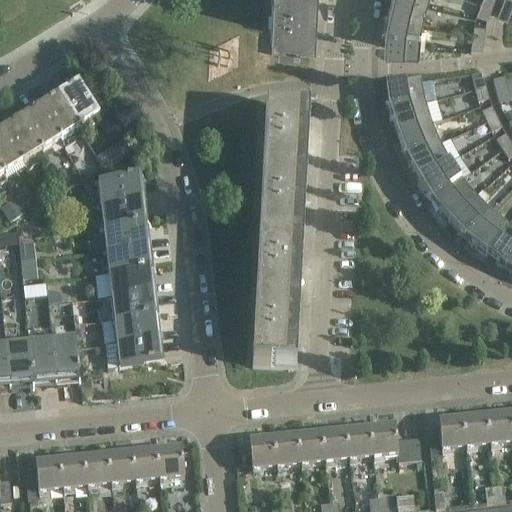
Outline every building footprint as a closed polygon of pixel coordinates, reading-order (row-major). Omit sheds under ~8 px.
[(270,0),(270,5),(274,5),(274,15),(270,15),(269,32),(278,33),(277,58),(307,59),(308,34),(313,34),(313,33),(308,33),(309,22),(313,22),(314,0),(270,0)] [(419,27),(424,6),(399,0),(389,0),(387,13),(385,22),(419,27)] [(506,20),(511,5),(511,0),(501,0),(495,16),(506,20)] [(486,17),(490,7),(479,3),(475,14),(486,17)] [(418,49),(419,27),(385,22),(384,32),(384,48),(418,49)] [(471,35),(483,36),(484,25),(473,23),(471,35)] [(471,35),(469,51),(481,52),(483,36),(471,35)] [(498,108),(510,105),(503,81),(492,84),(498,108)] [(474,96),(485,93),(482,82),(471,85),(474,96)] [(390,116),(423,108),(419,86),(385,91),(388,107),(390,116)] [(78,136),(98,124),(77,91),(58,103),(78,136)] [(485,93),(474,96),(477,107),(488,104),(485,93)] [(59,148),(78,136),(58,103),(39,115),(59,148)] [(397,140),(430,129),(423,108),(390,116),(392,126),(397,140)] [(485,127),(496,122),(491,112),(480,117),(485,127)] [(308,117),(308,116),(264,114),(264,131),(268,131),(267,141),(263,141),(262,152),(267,152),(266,162),(262,162),(261,178),(305,181),(305,180),(301,180),(301,169),(306,169),(308,128),(303,128),(304,117),(308,117)] [(40,160),(59,148),(39,115),(20,126),(40,160)] [(496,122),(485,127),(490,137),(501,132),(496,122)] [(40,160),(20,126),(13,130),(7,128),(0,132),(0,136),(1,138),(21,171),(24,176),(43,164),(40,160)] [(407,163),(438,149),(430,129),(397,140),(402,154),(407,163)] [(0,179),(2,183),(21,171),(1,138),(0,138),(0,179)] [(501,155),(511,148),(505,139),(495,145),(501,155)] [(511,150),(511,148),(501,155),(507,164),(511,161),(511,150)] [(419,185),(448,168),(438,149),(407,163),(411,172),(419,185)] [(432,206),(460,186),(448,168),(419,185),(426,198),(432,206)] [(305,181),(261,178),(260,195),(265,195),(264,205),(260,205),(259,216),(264,216),(263,226),(259,226),(258,242),(302,244),(297,244),(298,233),(302,233),(304,192),(300,192),(301,181),(305,181)] [(98,211),(146,206),(144,182),(96,188),(98,211)] [(448,225),(474,202),(460,186),(432,206),(438,214),(448,225)] [(466,243),(489,218),(479,208),(485,203),(479,197),(474,202),(448,225),(458,237),(466,243)] [(101,234),(149,229),(146,206),(98,211),(101,234)] [(485,259),(505,231),(489,218),(466,243),(473,250),(485,259)] [(104,257),(152,252),(149,229),(101,234),(104,257)] [(506,273),(511,262),(511,235),(505,231),(485,259),(497,268),(506,273)] [(302,245),(302,244),(258,242),(257,258),(261,259),(261,269),(256,269),(256,279),(260,280),(260,290),(255,290),(255,306),(298,308),(299,308),(294,307),(295,297),(299,297),(301,256),(297,255),(297,245),(302,245)] [(106,280),(154,275),(152,252),(104,257),(106,280)] [(109,303),(157,298),(154,275),(106,280),(109,303)] [(111,326),(160,321),(157,298),(109,303),(111,326)] [(298,309),(298,308),(255,306),(254,322),(258,322),(258,333),(253,332),(253,343),(257,343),(257,354),(252,353),(251,371),(295,373),(295,371),(291,371),(291,361),(296,361),(298,319),(293,319),(294,308),(298,309)] [(114,349),(162,344),(160,321),(111,326),(114,349)] [(49,344),(54,392),(78,389),(73,342),(49,344)] [(49,344),(26,346),(31,394),(54,392),(49,344)] [(117,373),(165,368),(162,344),(114,349),(117,373)] [(26,346),(3,349),(8,396),(31,394),(26,346)] [(0,397),(8,396),(3,349),(0,349),(0,397)] [(489,451),(511,448),(511,435),(510,418),(486,421),(489,451)] [(466,453),(489,451),(486,421),(462,423),(466,453)] [(439,441),(441,456),(466,453),(462,423),(437,426),(439,441)] [(396,445),(394,431),(369,434),(372,463),(397,461),(396,445)] [(348,466),(372,463),(369,434),(345,436),(348,466)] [(325,468),(348,466),(345,436),(322,439),(325,468)] [(301,471),(325,468),(322,439),(298,441),(301,471)] [(277,473),(301,471),(298,441),(274,443),(277,473)] [(441,463),(441,456),(439,441),(428,442),(431,464),(441,463)] [(252,476),(277,473),(274,443),(249,446),(252,476)] [(418,443),(407,444),(409,466),(420,465),(418,443)] [(398,468),(409,466),(407,444),(396,445),(397,461),(398,468)] [(154,456),(157,487),(182,484),(179,453),(154,456)] [(134,489),(157,487),(154,456),(130,458),(134,489)] [(110,491),(134,489),(130,458),(107,460),(110,491)] [(86,494),(110,491),(107,460),(83,463),(86,494)] [(62,496),(86,494),(83,463),(59,465),(62,496)] [(36,483),(37,499),(62,496),(59,465),(34,468),(36,483)] [(36,483),(24,484),(26,507),(38,506),(38,499),(37,499),(36,483)] [(0,486),(0,509),(9,509),(7,486),(0,486)] [(503,490),(494,492),(496,507),(505,506),(503,490)] [(494,492),(485,493),(486,508),(496,507),(494,492)] [(444,511),(442,497),(433,498),(434,511),(444,511)] [(386,511),(386,502),(377,504),(377,511),(386,511)]
